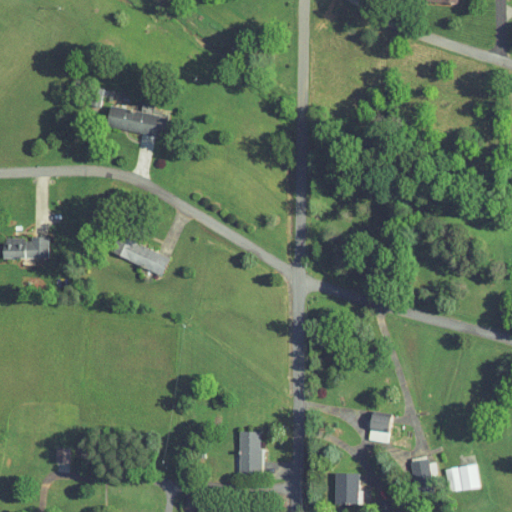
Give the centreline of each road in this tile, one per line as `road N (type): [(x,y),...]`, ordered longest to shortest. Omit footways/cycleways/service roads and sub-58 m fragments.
road 1 (residential): [(511,338),(298,277),(122,175),(0,171)]
road 2 (residential): [(296,511),(304,0)]
road 3 (residential): [(511,62),(411,29),(359,0)]
